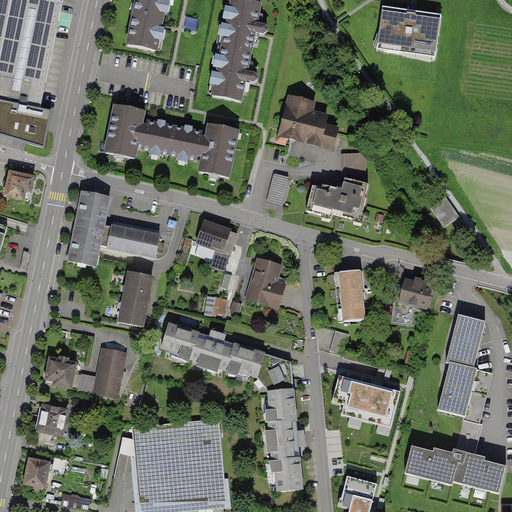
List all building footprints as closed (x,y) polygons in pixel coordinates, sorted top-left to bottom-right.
[(0,0),(0,107),(39,116),(62,0),(0,0)] [(136,0),(127,51),(161,58),(166,29),(171,0),(136,0)] [(233,0),(230,0),(219,49),(253,57),(258,37),(264,7),(233,0)] [(412,17),(383,12),(377,52),(437,61),(443,21),(412,17)] [(219,49),(208,99),(242,107),(247,84),(253,57),(219,49)] [(279,141),(308,148),(318,108),(288,101),(279,141)] [(145,128),(148,114),(116,108),(106,157),(138,164),(141,151),(171,157),(175,134),(145,128)] [(308,148),(337,155),(347,115),(318,108),(308,148)] [(0,111),(0,141),(41,154),(48,121),(0,111)] [(241,134),(209,127),(206,140),(188,136),(175,134),(171,157),(201,163),(198,180),(230,186),(241,134)] [(370,175),(367,152),(345,154),(347,177),(370,175)] [(40,180),(7,172),(0,198),(0,199),(33,207),(40,180)] [(292,178),(276,173),(268,201),(284,206),(292,178)] [(315,212),(364,223),(372,186),(347,181),(344,192),(320,187),(315,212)] [(110,199),(82,193),(68,262),(97,268),(101,245),(105,228),(110,199)] [(447,227),(461,216),(447,199),(433,210),(447,227)] [(231,232),(203,224),(197,243),(225,252),(231,232)] [(9,228),(0,225),(0,258),(9,228)] [(161,237),(112,227),(112,229),(108,247),(108,250),(157,260),(161,237)] [(108,247),(112,229),(105,228),(101,245),(108,247)] [(258,259),(246,302),(268,308),(280,265),(258,259)] [(361,266),(338,268),(342,316),(365,314),(361,266)] [(126,274),(117,325),(147,330),(156,280),(126,274)] [(432,306),(436,284),(403,277),(399,300),(432,306)] [(227,316),(229,298),(209,296),(207,314),(227,316)] [(482,335),(485,323),(459,317),(453,339),(454,339),(453,344),(452,344),(447,364),(451,365),(451,364),(474,370),(474,369),(476,359),(473,358),(479,334),(482,335)] [(228,376),(238,345),(183,327),(173,358),(228,376)] [(346,352),(348,333),(336,332),(333,350),(346,352)] [(291,363),(238,345),(228,376),(258,385),(291,363)] [(128,353),(102,348),(93,394),(119,399),(128,353)] [(49,354),(43,386),(72,391),(78,359),(49,354)] [(266,490),(305,486),(291,363),(258,385),(266,490)] [(478,424),(491,373),(474,369),(474,370),(451,364),(451,365),(446,383),(447,383),(445,388),(444,388),(438,410),(465,418),(465,420),(478,424)] [(400,394),(339,377),(333,396),(347,400),(342,416),(391,429),(400,394)] [(72,408),(41,402),(35,434),(66,439),(72,408)] [(219,418),(132,426),(133,437),(122,436),(119,452),(131,455),(136,511),(166,511),(231,506),(229,476),(225,477),(219,418)] [(503,467),(416,443),(409,472),(495,496),(503,467)] [(55,460),(28,455),(22,488),(50,493),(55,460)] [(369,511),(377,486),(348,477),(342,499),(353,502),(350,511),(369,511)]
